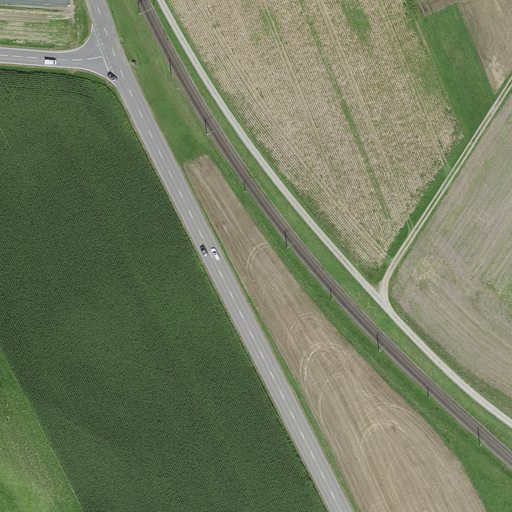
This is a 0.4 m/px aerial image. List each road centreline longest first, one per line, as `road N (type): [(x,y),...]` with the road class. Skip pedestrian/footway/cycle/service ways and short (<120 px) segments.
road 1 (track): [(160,0),(266,167),(429,353),(511,422)]
road 2 (tertiary): [(114,53),(343,511)]
road 3 (track): [(383,303),(392,268),(511,81)]
